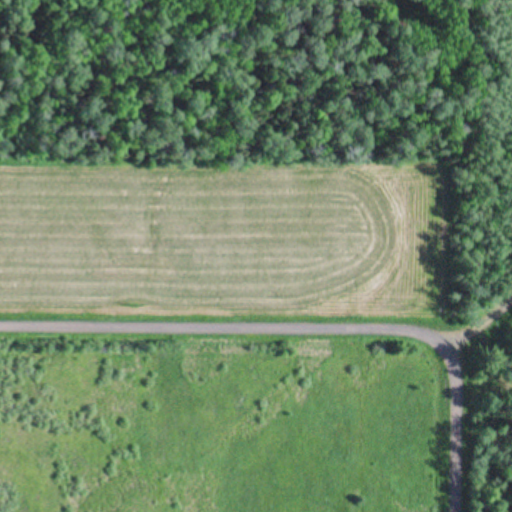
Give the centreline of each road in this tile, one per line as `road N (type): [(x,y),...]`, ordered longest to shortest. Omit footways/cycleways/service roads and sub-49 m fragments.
road 1 (residential): [(0,325),(426,330),(447,348)]
road 2 (residential): [(447,348),(453,511)]
